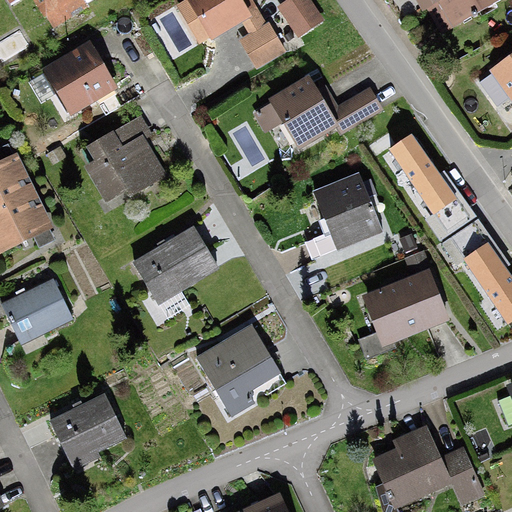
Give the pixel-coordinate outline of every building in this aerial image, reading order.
[(36,0),(53,27),(88,5),(85,0),(36,0)] [(238,0),(190,0),(212,36),(247,16),(238,0)] [(306,0),(294,0),(282,9),(300,35),(321,21),(306,0)] [(439,0),(455,26),(499,0),(439,0)] [(269,25),(243,40),(258,66),(284,51),(269,25)] [(90,46),(48,70),(61,93),(56,96),(67,114),(114,87),(90,46)] [(511,57),(496,70),(511,92),(511,57)] [(284,121),(298,145),(334,124),(326,110),(333,105),(324,89),(316,93),(309,81),(257,114),(267,131),(284,121)] [(370,91),(336,112),(346,129),(381,108),(370,91)] [(88,167),(107,200),(130,187),(134,193),(163,176),(148,151),(144,153),(141,148),(144,143),(142,139),(148,135),(139,120),(89,148),(97,162),(88,167)] [(411,137),(391,151),(434,215),(455,200),(411,137)] [(0,166),(0,207),(30,193),(14,160),(0,166)] [(382,231),(360,175),(316,193),(332,233),(308,242),(314,259),(382,231)] [(0,207),(0,248),(47,226),(30,193),(0,207)] [(158,303),(218,268),(194,229),(135,264),(158,303)] [(511,279),(487,244),(465,260),(508,324),(511,320),(511,279)] [(367,358),(395,347),(392,338),(444,317),(428,276),(368,300),(381,332),(360,340),(367,358)] [(54,281),(2,306),(20,341),(42,330),(43,332),(72,318),(54,281)] [(198,359),(232,415),(286,383),(253,327),(227,342),(228,345),(223,348),(222,345),(198,359)] [(105,396),(51,423),(71,463),(126,437),(105,396)] [(441,463),(427,432),(398,444),(401,452),(376,463),(389,491),(387,493),(390,500),(394,499),(393,497),(416,488),(418,494),(453,480),(462,503),(481,496),(463,454),(441,463)] [(284,511),(278,498),(247,511),(284,511)]
